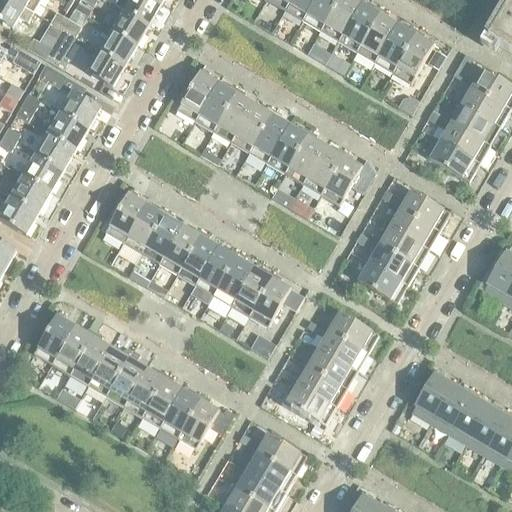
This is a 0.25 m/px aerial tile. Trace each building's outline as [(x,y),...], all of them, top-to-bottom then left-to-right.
[(32,15),(6,0),(0,0),(0,23),(12,31),(19,19),(27,24),(32,15)] [(41,0),(6,0),(32,15),(41,0)] [(119,0),(115,8),(125,13),(149,28),(161,7),(148,0),(119,0)] [(268,0),(267,3),(284,13),(291,0),(268,0)] [(291,0),(284,13),(302,23),(315,0),(291,0)] [(315,0),(302,23),(320,34),(340,0),(315,0)] [(340,0),(320,34),(338,45),(361,5),(351,0),(340,0)] [(511,1),(489,42),(511,55),(511,1)] [(373,12),(361,5),(338,45),(356,55),(382,12),(375,8),(373,12)] [(356,55),(374,66),(397,27),(387,21),(389,17),(382,12),(356,55)] [(137,48),(149,28),(125,13),(112,34),(137,48)] [(57,15),(50,25),(63,33),(69,22),(57,15)] [(82,29),(69,22),(63,33),(75,40),(82,29)] [(46,62),(63,33),(50,25),(40,44),(33,41),(27,51),(46,62)] [(409,34),(397,27),(374,66),(392,77),(418,33),(411,29),(409,34)] [(75,40),(63,33),(46,62),(63,72),(69,62),(64,59),(75,40)] [(418,33),(392,77),(411,87),(434,48),(433,47),(423,42),(425,38),(418,33)] [(112,34),(100,55),(124,69),(137,48),(112,34)] [(40,65),(19,52),(12,64),(33,77),(40,65)] [(112,90),(124,69),(100,55),(88,76),(112,90)] [(59,92),(66,80),(45,68),(38,80),(59,92)] [(177,114),(195,125),(218,86),(207,79),(210,75),(203,71),(201,75),(200,74),(177,114)] [(472,80),(467,88),(511,113),(511,110),(511,88),(482,71),(481,72),(482,73),(476,82),(472,80)] [(229,92),(218,86),(195,125),(213,135),(239,92),(232,88),(229,92)] [(23,94),(23,93),(11,87),(6,95),(18,102),(23,94)] [(461,108),(500,131),(511,113),(467,88),(464,94),(468,97),(461,108)] [(246,96),(239,92),(213,135),(231,146),(254,107),(243,100),(246,96)] [(72,93),(59,115),(88,132),(101,110),(72,93)] [(23,105),(16,118),(28,125),(35,112),(40,104),(28,97),(23,105)] [(265,113),(254,107),(231,146),(249,156),(274,113),(268,109),(265,113)] [(432,115),(490,149),(500,131),(461,108),(455,118),(451,116),(448,121),(433,113),(432,115)] [(249,156),(267,167),(290,128),(279,121),(282,117),(274,113),(249,156)] [(59,115),(47,136),(75,153),(88,132),(59,115)] [(440,143),(480,166),(490,149),(432,115),(428,121),(443,130),(447,133),(440,143)] [(301,134),(290,128),(267,167),(285,177),(310,134),(304,130),(301,134)] [(8,130),(4,138),(16,146),(21,137),(8,130)] [(318,138),(310,134),(285,177),(303,188),(326,149),(315,143),(318,138)] [(47,136),(35,157),(63,174),(75,153),(47,136)] [(16,146),(4,138),(0,144),(0,147),(11,154),(16,146)] [(469,185),(480,166),(440,143),(434,154),(430,152),(426,159),(429,161),(429,162),(469,185)] [(303,188),(320,198),(346,155),(340,151),(337,155),(326,149),(303,188)] [(354,160),(346,155),(320,198),(339,209),(362,170),(361,169),(351,164),(354,160)] [(51,195),(63,174),(35,157),(22,178),(51,195)] [(22,178),(10,199),(39,215),(51,195),(22,178)] [(124,246),(147,207),(136,201),(138,197),(131,193),(129,196),(128,196),(105,235),(124,246)] [(405,204),(400,202),(386,194),(382,201),(396,209),(439,235),(450,216),(411,193),(410,194),(405,204)] [(0,216),(0,222),(26,237),(39,215),(10,199),(0,216)] [(147,207),(124,246),(142,257),(167,214),(160,209),(158,214),(147,207)] [(396,218),(390,229),(429,252),(439,235),(396,209),(392,216),(396,218)] [(174,218),(167,214),(142,257),(160,267),(183,228),(172,222),(174,218)] [(371,229),(378,234),(382,227),(374,223),(371,229)] [(160,267),(177,278),(203,235),(196,231),(194,235),(183,228),(160,267)] [(418,270),(429,252),(390,229),(383,240),(379,238),(375,245),(418,270)] [(210,239),(203,235),(177,278),(195,289),(218,249),(208,243),(210,239)] [(0,271),(4,274),(17,252),(0,242),(0,271)] [(375,254),(369,265),(408,288),(418,270),(375,245),(371,252),(375,254)] [(230,256),(218,249),(195,289),(213,299),(239,256),(232,252),(230,256)] [(483,294),(502,305),(511,288),(511,252),(509,251),(507,255),(506,255),(488,287),(481,283),(472,299),(479,303),(483,294)] [(246,260),(239,256),(213,299),(231,310),(254,270),(244,264),(246,260)] [(397,307),(408,288),(369,265),(362,276),(358,274),(354,281),(358,283),(357,284),(397,307)] [(266,277),(254,270),(231,310),(249,320),(274,277),(268,273),(266,277)] [(282,281),(274,277),(249,320),(267,331),(291,291),(290,291),(289,291),(280,285),(282,281)] [(511,288),(502,305),(511,311),(511,288)] [(291,299),(286,308),(292,311),(297,303),(291,299)] [(33,357),(52,368),(75,329),(64,322),(67,318),(60,314),(57,318),(33,357)] [(329,324),(325,331),(368,356),(379,338),(339,315),(339,316),(333,326),(329,324)] [(86,335),(75,329),(52,368),(70,379),(95,335),(88,331),(86,335)] [(325,340),(318,351),(357,374),(368,356),(325,331),(321,338),(325,340)] [(102,340),(95,335),(70,379),(88,389),(111,350),(100,344),(102,340)] [(122,356),(111,350),(88,389),(106,400),(131,356),(124,352),(122,356)] [(347,392),(357,374),(318,351),(312,362),(308,360),(304,367),(347,392)] [(138,361),(131,356),(106,400),(124,410),(147,371),(136,365),(138,361)] [(304,376),(297,387),(336,410),(347,392),(304,367),(299,374),(304,376)] [(124,410),(142,421),(167,378),(160,374),(158,378),(147,371),(124,410)] [(412,416),(431,427),(453,388),(443,381),(445,377),(438,373),(436,377),(435,377),(412,416)] [(174,382),(167,378),(142,421),(159,431),(182,392),(172,386),(174,382)] [(325,429),(336,410),(297,387),(291,398),(287,396),(283,403),(286,405),(286,406),(325,429)] [(431,427),(448,437),(474,394),(467,390),(464,394),(453,388),(431,427)] [(194,399),(182,392),(159,431),(177,442),(203,399),(196,395),(194,399)] [(448,437),(466,448),(489,409),(479,402),(481,398),(474,394),(448,437)] [(203,399),(177,442),(196,453),(219,413),(218,412),(218,413),(208,407),(210,403),(203,399)] [(229,409),(224,418),(231,422),(236,413),(229,409)] [(466,448),(484,458),(509,415),(503,411),(500,415),(489,409),(466,448)] [(511,416),(509,415),(484,458),(502,469),(511,451),(511,416)] [(257,446),(253,453),(296,478),(307,460),(268,437),(267,438),(261,448),(257,446)] [(511,451),(502,469),(511,474),(511,451)] [(286,496),(296,478),(253,453),(249,460),(253,462),(246,473),(286,496)] [(271,511),(276,511),(286,496),(246,473),(240,484),(236,482),(232,489),(271,511)] [(232,498),(225,509),(230,511),(271,511),(232,489),(228,496),(232,498)] [(355,511),(380,511),(382,509),(371,503),(373,499),(366,495),(364,499),(363,498),(355,511)]
